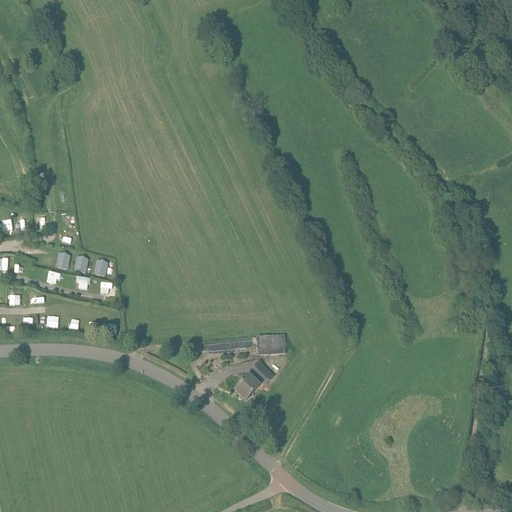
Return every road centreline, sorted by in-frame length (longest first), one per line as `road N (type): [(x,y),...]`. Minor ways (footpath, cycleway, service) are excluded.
road 1 (track): [(460,511),(488,329),(466,232),(444,194),(340,79),(292,0)]
road 2 (tertiary): [(284,479),(204,404),(153,370),(81,351),(0,350)]
